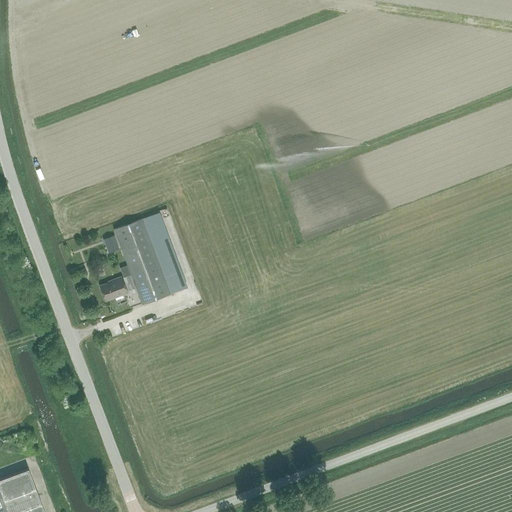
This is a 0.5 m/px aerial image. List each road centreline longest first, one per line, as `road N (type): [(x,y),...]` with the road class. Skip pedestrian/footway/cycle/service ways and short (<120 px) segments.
road 1 (unclassified): [(134,511),(0,132)]
road 2 (unclassified): [(201,511),(511,397)]
